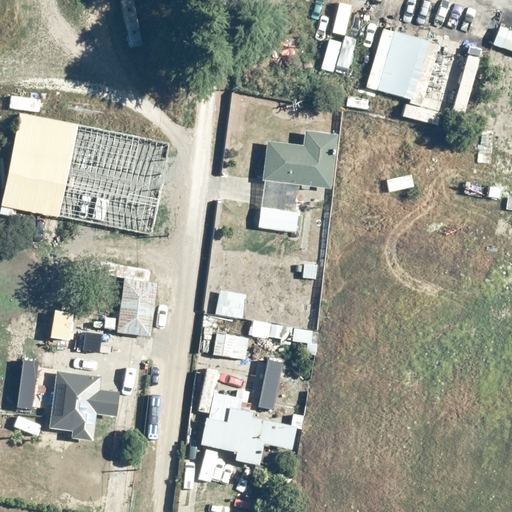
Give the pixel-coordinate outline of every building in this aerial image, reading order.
[(511,33),(501,29),(494,49),(511,56),(511,33)] [(475,55),(448,45),(432,95),(459,105),(475,55)] [(78,125),(20,113),(1,205),(59,217),(78,125)] [(304,146),(268,140),(263,181),(331,190),(338,134),(306,131),(304,146)] [(299,213),(261,207),(259,228),(297,233),(299,213)] [(221,284),(223,257),(201,255),(199,282),(221,284)] [(151,270),(101,262),(100,273),(125,278),(118,332),(151,337),(158,283),(149,282),(151,270)] [(242,295),(215,291),(211,316),(238,320),(242,295)] [(77,314),(55,310),(51,337),(74,341),(77,314)] [(316,331),(276,326),(272,353),(313,358),(316,331)] [(236,338),(213,334),(209,356),(232,361),(236,338)] [(39,362),(24,360),(18,408),(33,410),(39,362)] [(283,363),(268,360),(259,407),(274,410),(283,363)] [(101,377),(57,372),(50,428),(73,431),(72,438),(94,441),(97,414),(117,416),(119,392),(100,390),(101,377)] [(237,398),(215,393),(209,419),(207,418),(201,445),(237,453),(235,461),(259,466),(264,444),(292,450),(297,428),(301,429),(304,417),(294,414),(291,426),(253,418),(255,411),(251,410),(253,403),(247,402),(250,392),(238,389),(237,398)]
